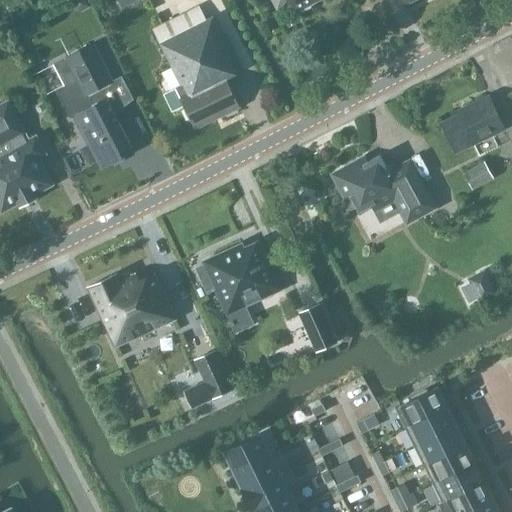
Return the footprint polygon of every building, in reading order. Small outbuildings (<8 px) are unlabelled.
[(86,0),(76,0),(74,1),(80,11),(90,6),(86,0)] [(272,0),(276,7),(289,0),(296,12),(318,0),(272,0)] [(200,8),(154,31),(161,44),(207,22),(200,8)] [(222,113),(223,115),(240,107),(226,80),(240,73),(213,18),(207,22),(161,44),(181,85),(165,93),(175,111),(185,106),(195,126),(222,113)] [(73,118),(88,146),(83,149),(91,164),(98,161),(102,168),(124,157),(121,151),(131,145),(115,114),(114,114),(107,99),(103,101),(97,90),(113,82),(93,44),(67,58),(79,82),(57,94),(71,119),(73,118)] [(442,123),(456,152),(505,129),(489,97),(465,108),(467,112),(442,123)] [(0,206),(2,211),(19,202),(22,206),(37,198),(35,193),(52,184),(37,158),(44,154),(36,138),(29,142),(24,133),(8,103),(0,107),(0,206)] [(371,206),(373,209),(395,197),(408,221),(433,207),(409,163),(394,172),(390,165),(386,167),(380,155),(368,162),(366,158),(335,175),(350,202),(353,200),(360,212),(371,206)] [(485,162),(464,174),(473,190),(494,178),(485,162)] [(127,236),(103,245),(106,254),(129,246),(138,269),(152,264),(142,238),(129,242),(127,236)] [(196,268),(207,293),(215,289),(227,315),(283,290),(273,268),(267,270),(263,259),(268,257),(260,240),(245,247),(243,243),(203,261),(204,264),(196,268)] [(470,279),(481,300),(495,293),(484,272),(470,279)] [(118,273),(88,287),(115,347),(176,319),(156,274),(140,281),(136,273),(121,280),(118,273)] [(300,313),(317,352),(337,343),(320,304),(300,313)] [(216,350),(196,360),(213,398),(234,389),(216,350)] [(406,428),(447,408),(446,405),(446,406),(437,388),(428,392),(426,390),(412,397),(413,399),(396,408),(406,428)] [(315,416),(326,411),(323,404),(312,409),(315,416)] [(406,428),(415,447),(456,426),(448,410),(447,408),(406,428)] [(362,434),(369,430),(364,419),(357,423),(362,434)] [(464,442),(456,426),(415,447),(424,465),(465,444),(464,442)] [(235,470),(236,472),(270,455),(260,434),(226,451),(235,469),(235,470)] [(343,446),(340,438),(329,444),(333,451),(343,446)] [(322,456),(333,451),(329,444),(318,449),(322,456)] [(424,465),(433,483),(475,462),(474,461),(474,462),(466,447),(467,447),(465,444),(424,465)] [(372,454),(377,465),(385,461),(379,451),(372,454)] [(279,473),(270,455),(236,472),(237,474),(237,473),(245,488),(244,489),(245,490),(279,473)] [(385,461),(377,465),(383,476),(390,472),(385,461)] [(442,502),(450,499),(449,498),(484,481),(475,462),(433,483),(442,502)] [(288,491),(279,473),(245,490),(254,508),(288,491)] [(351,488),(361,482),(358,475),(347,480),(351,488)] [(347,480),(336,486),(340,493),(351,488),(347,480)] [(450,499),(456,511),(466,511),(493,499),(491,497),(484,482),(484,481),(449,498),(450,499)] [(390,491),(396,502),(403,498),(398,487),(390,491)] [(292,511),(297,509),(288,491),(254,508),(255,509),(256,511),(292,511)] [(396,502),(400,511),(401,511),(408,509),(403,498),(396,502)] [(494,501),(493,499),(466,511),(498,511),(493,502),(494,501)]
